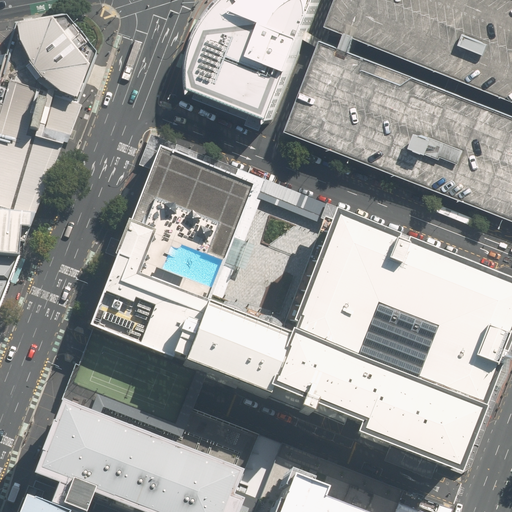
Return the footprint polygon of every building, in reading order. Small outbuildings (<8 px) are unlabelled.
[(195,88),(274,121),(307,40),(311,31),(323,0),(232,0),(217,15),(203,37),(196,61),(195,88)] [(511,0),(342,0),(332,27),(349,34),(344,47),(326,40),(323,50),(291,130),(511,217),(511,0)] [(0,212),(35,216),(89,72),(95,58),(65,21),(36,26),(14,29),(4,64),(0,77),(0,212)] [(326,40),(311,31),(307,40),(323,50),(326,40)] [(158,152),(89,329),(181,366),(202,313),(253,188),(184,161),(158,152)] [(321,217),(259,193),(257,200),(318,223),(321,217)] [(29,230),(35,216),(0,212),(0,254),(18,256),(21,230),(29,230)] [(511,288),(398,243),(330,217),(282,344),(202,313),(181,366),(195,372),(200,373),(205,375),(265,399),(269,392),(299,403),(295,411),(309,417),(312,408),(356,425),(352,434),(376,443),(411,457),(455,475),(497,361),(511,322),(511,288)] [(0,302),(13,269),(18,256),(0,254),(0,302)] [(77,361),(68,383),(175,424),(183,403),(188,391),(194,375),(195,372),(181,366),(89,329),(87,333),(81,351),(77,361)] [(175,424),(68,383),(52,426),(45,444),(38,461),(31,478),(56,488),(49,506),(63,511),(83,511),(88,498),(125,511),(233,511),(236,503),(232,501),(258,434),(192,408),(185,428),(179,426),(175,424)] [(319,492),(283,478),(270,511),(393,511),(392,511),(391,511),(344,511),(316,501),(319,492)] [(56,511),(24,499),(19,511),(56,511)]
